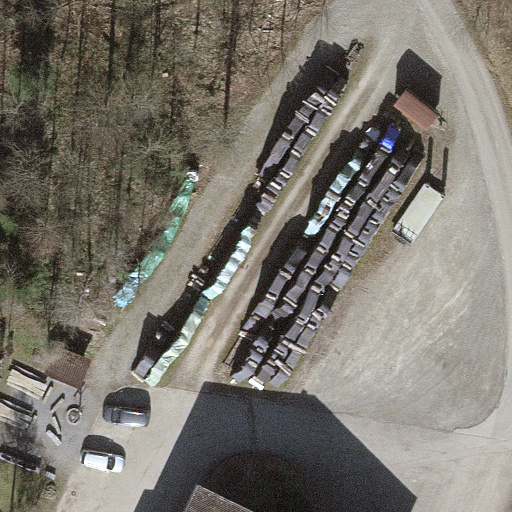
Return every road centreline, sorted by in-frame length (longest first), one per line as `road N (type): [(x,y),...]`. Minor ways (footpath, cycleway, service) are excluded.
road 1 (track): [(180,413),(230,309),(432,0)]
road 2 (track): [(133,511),(180,413),(498,468)]
road 3 (track): [(440,0),(480,85),(511,198)]
